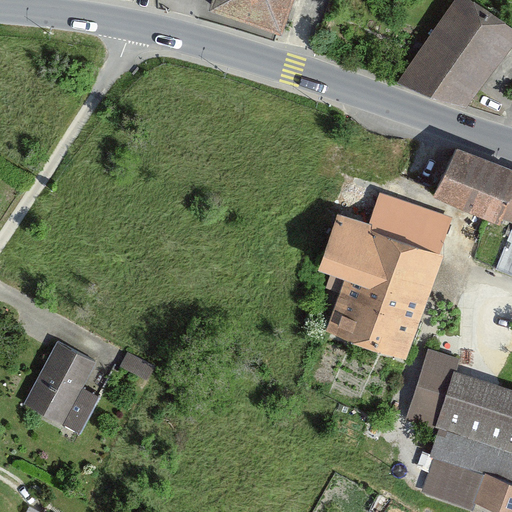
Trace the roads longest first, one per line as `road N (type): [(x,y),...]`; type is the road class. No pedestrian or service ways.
road 1 (tertiary): [(134,24),(511,143)]
road 2 (residential): [(134,24),(115,67),(0,243)]
road 3 (tertiary): [(0,5),(134,24)]
